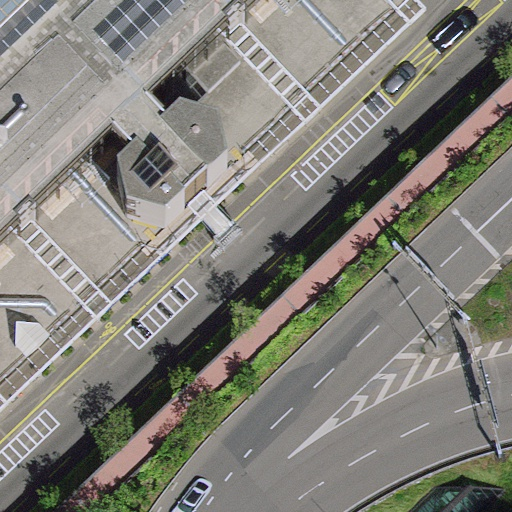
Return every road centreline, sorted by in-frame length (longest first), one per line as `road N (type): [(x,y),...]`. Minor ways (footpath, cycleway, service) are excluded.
road 1 (unclassified): [(0,493),(511,8)]
road 2 (primary): [(511,198),(274,425),(206,511)]
road 3 (primary): [(511,395),(379,446),(277,511)]
